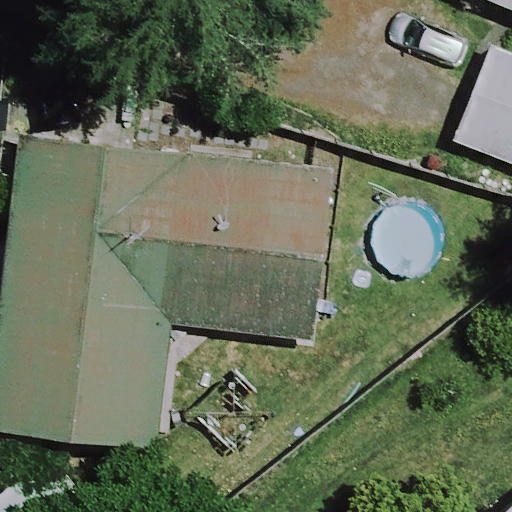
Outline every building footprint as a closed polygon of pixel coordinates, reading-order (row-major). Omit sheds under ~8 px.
[(511,0),(457,0),(511,24),(511,0)] [(511,54),(476,42),(437,155),(511,180),(511,54)] [(180,93),(19,76),(0,258),(0,426),(159,443),(170,339),(305,353),(325,164),(174,149),(180,93)] [(0,511),(47,511),(21,477),(0,493),(0,511)] [(511,511),(511,503),(497,511),(511,511)]
